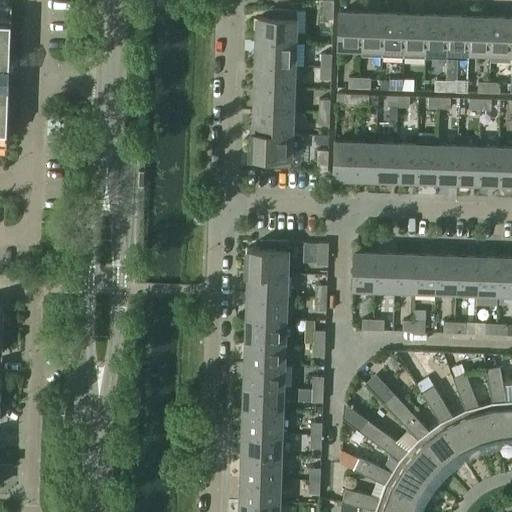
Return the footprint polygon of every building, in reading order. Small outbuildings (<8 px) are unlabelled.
[(332,21),(333,0),(322,0),(321,21),(332,21)] [(0,146),(6,147),(9,68),(11,6),(0,5),(0,146)] [(257,17),(256,41),(294,42),(305,42),(305,32),(294,32),(295,10),(274,9),(274,17),(257,17)] [(360,47),(361,12),(339,11),(338,47),(360,47)] [(382,48),(383,13),(361,12),(360,47),(359,55),(381,56),(382,48)] [(403,49),(404,14),(383,13),(382,48),(381,56),(403,57),(403,49)] [(425,50),(426,14),(404,14),(403,49),(403,57),(425,58),(425,50)] [(446,50),(447,15),(426,14),(425,50),(425,58),(446,58),(446,50)] [(468,51),(469,16),(447,15),(446,50),(468,51)] [(489,52),(491,17),(469,16),(468,51),(489,52)] [(511,53),(511,19),(511,17),(491,17),(489,52),(511,53)] [(293,65),(294,42),(256,41),(255,63),(293,65)] [(331,66),(331,53),(320,53),(320,66),(331,66)] [(292,88),(293,65),(255,63),(255,86),(292,88)] [(330,79),(331,66),(320,66),(319,79),(330,79)] [(359,88),(359,77),(348,76),(348,87),(359,88)] [(370,88),(370,77),(359,77),(359,88),(370,88)] [(402,89),(402,78),(391,78),(391,89),(402,89)] [(413,89),(413,79),(402,78),(402,89),(413,89)] [(445,91),(445,80),(434,79),(434,90),(445,91)] [(456,91),(456,80),(445,80),(445,91),(456,91)] [(488,92),(488,81),(478,81),(477,92),(488,92)] [(499,93),(499,82),(488,81),(488,92),(499,93)] [(291,110),(292,88),(255,86),(254,109),(291,110)] [(357,104),(358,94),(347,93),(347,104),(357,104)] [(368,105),(368,94),(358,94),(357,104),(368,105)] [(398,106),(398,95),(387,95),(387,105),(398,106)] [(409,106),(409,95),(398,95),(398,106),(409,106)] [(438,107),(439,96),(428,96),(427,107),(438,107)] [(449,108),(450,97),(439,96),(438,107),(449,108)] [(479,109),(480,98),(469,97),(468,108),(479,109)] [(329,112),(330,99),(319,98),(318,111),(329,112)] [(490,109),(491,98),(480,98),(479,109),(490,109)] [(290,133),(291,110),(254,109),(253,131),(290,133)] [(329,125),(329,112),(318,111),(318,124),(329,125)] [(290,133),(253,131),(250,130),(249,155),(269,156),(268,165),(289,165),(290,133)] [(356,177),(358,141),(334,141),(333,176),(356,177)] [(377,177),(378,142),(358,141),(356,177),(377,177)] [(397,178),(398,143),(378,142),(377,177),(397,178)] [(416,179),(417,144),(398,143),(397,178),(416,179)] [(439,180),(440,144),(417,144),(416,179),(439,180)] [(459,180),(460,145),(440,144),(439,180),(459,180)] [(478,181),(479,146),(460,145),(459,180),(478,181)] [(500,182),(501,147),(479,146),(478,181),(500,182)] [(511,182),(511,146),(501,147),(500,182),(511,182)] [(327,172),(328,150),(317,149),(316,171),(327,172)] [(286,273),(287,240),(266,240),(265,248),(246,248),(245,271),(286,273)] [(327,264),(328,242),(317,242),(316,264),(327,264)] [(378,287),(379,252),(353,251),(352,287),(378,287)] [(396,288),(398,253),(379,252),(378,287),(396,288)] [(417,289),(418,254),(398,253),(396,288),(417,289)] [(438,290),(440,254),(418,254),(417,289),(438,290)] [(457,290),(458,255),(440,254),(438,290),(457,290)] [(479,291),(481,256),(458,255),(457,290),(479,291)] [(497,292),(498,256),(481,256),(479,291),(497,292)] [(511,292),(511,256),(498,256),(497,292),(511,292)] [(285,295),(286,273),(245,271),(245,273),(248,273),(247,294),(285,295)] [(326,297),(326,284),(315,284),(315,297),(326,297)] [(284,318),(285,295),(247,294),(246,317),(284,318)] [(325,310),(326,297),(315,297),(314,310),(325,310)] [(283,341),(284,318),(246,317),(246,340),(283,341)] [(372,329),(372,318),(361,318),(361,329),(372,329)] [(383,330),(383,319),(372,318),(372,329),(383,330)] [(413,331),(413,320),(402,319),(402,330),(413,331)] [(424,331),(424,320),(413,320),(413,331),(424,331)] [(454,332),(454,321),(443,321),(443,332),(454,332)] [(465,333),(465,322),(454,321),(454,332),(465,333)] [(495,334),(495,323),(484,322),(484,333),(495,334)] [(506,334),(506,323),(495,323),(495,334),(506,334)] [(324,342),(325,330),(314,329),(313,342),(324,342)] [(282,364),(283,341),(246,340),(245,363),(282,364)] [(324,356),(324,342),(313,342),(313,355),(324,356)] [(281,387),(282,364),(245,363),(244,386),(281,387)] [(511,437),(511,399),(505,400),(499,365),(485,368),(491,401),(498,439),(511,437)] [(498,439),(491,401),(478,405),(465,372),(452,377),(464,409),(478,444),(498,439)] [(323,388),(323,375),(312,375),(312,388),(323,388)] [(478,444),(464,409),(452,415),(433,385),(421,392),(439,421),(459,453),(478,444)] [(281,410),(281,387),(244,386),(243,409),(281,410)] [(322,401),(323,388),(312,388),(311,401),(322,401)] [(459,453),(439,421),(428,430),(394,393),(384,402),(417,438),(443,466),(459,453)] [(280,433),(281,410),(243,409),(242,431),(280,433)] [(443,466),(417,438),(407,449),(367,419),(359,430),(398,459),(429,481),(443,466)] [(321,434),(321,421),(310,421),(310,434),(321,434)] [(279,456),(280,433),(242,431),(242,454),(279,456)] [(321,447),(321,434),(310,434),(310,447),(321,447)] [(278,478),(279,456),(242,454),(241,477),(278,478)] [(418,499),(429,481),(398,459),(391,471),(359,456),(353,468),(384,483),(418,499)] [(319,480),(320,467),(309,467),(308,479),(319,480)] [(277,501),(278,478),(241,477),(240,500),(277,501)] [(319,493),(319,480),(308,479),(308,493),(319,493)] [(413,511),(418,499),(384,483),(379,496),(345,487),(341,501),(374,509),(384,511),(413,511)] [(277,511),(277,501),(240,500),(239,511),(277,511)]
